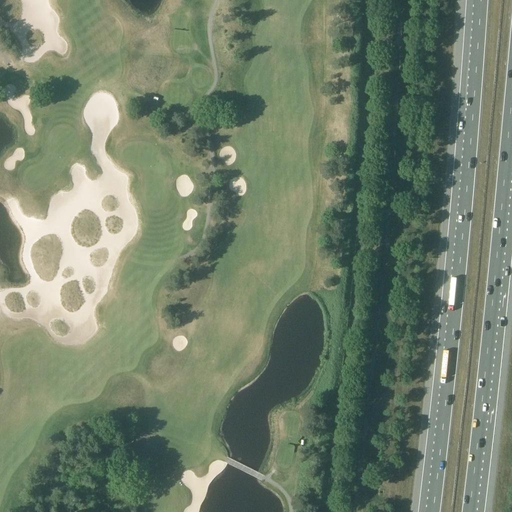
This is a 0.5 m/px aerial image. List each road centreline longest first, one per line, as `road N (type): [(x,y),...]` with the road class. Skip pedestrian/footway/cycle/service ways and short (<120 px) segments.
road 1 (motorway): [(481,0),(433,511)]
road 2 (motorway): [(469,511),(511,106)]
